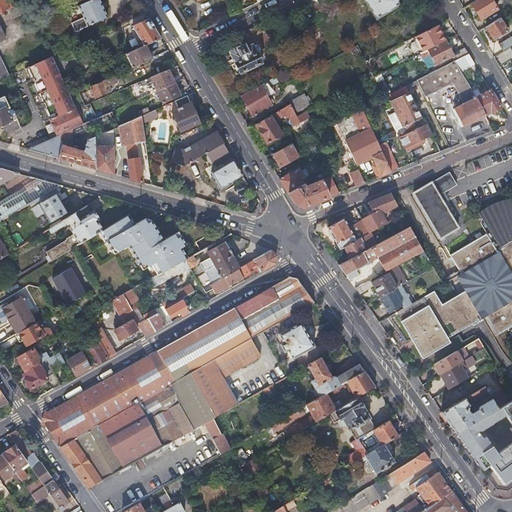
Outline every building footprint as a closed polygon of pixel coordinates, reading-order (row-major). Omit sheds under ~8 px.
[(0,0),(0,39),(5,37),(0,25),(0,12),(9,8),(5,0),(0,0)] [(10,0),(5,0),(9,8),(11,10),(14,9),(10,0)] [(90,0),(77,7),(79,12),(82,17),(70,23),(74,32),(107,17),(98,0),(90,0)] [(365,0),(376,18),(399,4),(396,0),(365,0)] [(496,8),(490,0),(474,0),(470,3),(480,18),(496,8)] [(511,8),(511,0),(503,6),(507,12),(511,8)] [(486,26),(490,32),(494,39),(509,29),(501,16),(486,26)] [(131,24),(143,43),(145,42),(160,36),(148,17),(131,24)] [(423,51),(427,49),(445,40),(437,25),(422,33),(427,45),(421,48),(423,51)] [(511,45),(511,37),(510,35),(499,44),(503,51),(511,45)] [(453,56),(455,60),(468,53),(464,47),(452,53),(445,40),(427,49),(433,63),(435,65),(453,56)] [(145,42),(143,43),(124,52),(130,65),(151,56),(145,42)] [(246,45),(237,49),(229,52),(238,74),(259,65),(251,45),(247,47),(246,45)] [(427,66),(433,63),(427,49),(423,51),(420,53),(427,66)] [(468,53),(455,60),(461,70),(474,63),(468,53)] [(26,65),(39,92),(52,118),(76,106),(63,80),(60,72),(51,54),(26,65)] [(462,125),(484,114),(475,97),(461,70),(455,60),(416,80),(425,97),(453,83),(464,103),(454,109),(462,125)] [(156,89),(175,80),(170,67),(150,75),(152,80),(156,89)] [(68,68),(60,72),(63,80),(72,76),(68,68)] [(289,68),(286,69),(283,71),(282,69),(274,73),(276,76),(280,85),(294,78),(289,68)] [(95,96),(102,93),(109,89),(108,85),(116,81),(112,73),(89,83),(95,96)] [(384,97),(388,95),(389,94),(379,74),(374,77),(384,97)] [(140,85),(152,80),(150,75),(139,80),(140,85)] [(249,86),(251,90),(263,83),(267,81),(266,78),(249,86)] [(180,93),(175,80),(156,89),(162,102),(180,93)] [(251,90),(247,92),(243,94),(254,114),(272,105),(264,90),(266,89),(263,83),(251,90)] [(402,127),(407,125),(420,118),(404,86),(389,94),(388,95),(394,107),(386,111),(396,130),(402,127)] [(475,97),(484,114),(501,106),(490,89),(475,97)] [(10,108),(6,101),(3,94),(0,95),(0,125),(2,124),(7,135),(24,127),(14,107),(10,108)] [(179,107),(173,110),(182,130),(200,121),(187,94),(176,99),(179,107)] [(297,117),(305,113),(312,109),(305,97),(290,104),(291,106),(297,117)] [(84,123),(76,106),(52,118),(50,119),(58,136),(61,135),(84,123)] [(297,117),(291,106),(255,125),(267,144),(282,136),(273,120),(275,119),(276,121),(282,117),(288,118),(293,126),(308,118),(305,113),(297,117)] [(357,164),(365,160),(373,157),(378,166),(374,168),(378,177),(392,171),(379,144),(362,108),(336,121),(351,151),(357,164)] [(142,116),(143,124),(159,116),(155,109),(142,116)] [(62,147),(60,159),(95,169),(94,150),(94,139),(85,143),(83,150),(71,148),(70,141),(93,130),(97,137),(110,131),(106,123),(115,118),(111,110),(84,123),(61,135),(62,147)] [(145,141),(143,124),(142,116),(132,121),(134,142),(135,142),(145,141)] [(431,134),(422,117),(420,118),(407,125),(402,127),(405,133),(399,136),(406,151),(421,143),(419,139),(422,138),(431,134)] [(124,143),(134,142),(132,121),(121,126),(124,143)] [(185,164),(212,149),(223,142),(216,131),(185,149),(173,148),(170,162),(185,164)] [(29,150),(60,159),(62,147),(61,135),(58,136),(29,150)] [(379,144),(392,171),(399,169),(386,141),(379,144)] [(223,142),(212,149),(217,158),(229,153),(223,142)] [(273,154),(276,160),(280,166),(297,156),(291,145),(273,154)] [(94,150),(95,169),(114,174),(113,146),(94,150)] [(318,151),(317,149),(316,146),(305,152),(307,158),(318,151)] [(342,155),(351,173),(359,168),(357,164),(351,151),(342,155)] [(130,179),(136,181),(142,182),(139,158),(128,159),(130,179)] [(232,158),(222,165),(211,171),(219,186),(241,173),(232,158)] [(0,167),(0,218),(2,218),(0,215),(0,182),(19,172),(0,167)] [(288,192),(304,183),(302,180),(305,177),(300,167),(279,179),(288,192)] [(366,182),(362,174),(359,168),(351,173),(357,185),(366,182)] [(456,184),(449,172),(440,177),(413,192),(439,238),(457,227),(442,201),(439,202),(435,196),(442,192),(456,184)] [(305,186),(304,183),(288,192),(297,202),(304,207),(339,193),(331,176),(305,186)] [(39,178),(0,201),(0,215),(2,218),(59,184),(39,178)] [(439,202),(442,201),(446,199),(442,192),(435,196),(439,202)] [(50,221),(58,216),(67,210),(56,193),(39,204),(50,221)] [(398,205),(391,193),(365,203),(371,213),(360,220),(361,223),(368,234),(387,223),(382,214),(398,205)] [(92,211),(87,202),(75,210),(80,219),(92,211)] [(444,305),(433,291),(387,315),(406,343),(412,339),(424,358),(451,341),(449,336),(486,314),(499,334),(511,326),(511,203),(510,202),(502,204),(494,206),(487,210),(480,214),(492,233),(487,235),(486,233),(449,255),(462,276),(459,278),(467,291),(444,305)] [(78,243),(99,231),(103,229),(98,221),(101,219),(95,210),(92,211),(80,219),(75,210),(62,218),(65,223),(78,243)] [(144,268),(147,266),(152,264),(158,273),(200,250),(195,242),(183,249),(181,247),(185,244),(180,235),(174,239),(171,234),(163,239),(155,226),(151,219),(147,222),(143,224),(140,219),(133,223),(128,214),(103,229),(99,231),(105,240),(107,239),(115,252),(129,244),(144,268)] [(341,249),(344,247),(360,238),(368,234),(361,223),(357,225),(360,230),(354,233),(345,217),(329,226),(341,249)] [(42,237),(65,223),(62,218),(39,232),(42,237)] [(366,249),(350,258),(338,264),(349,279),(358,274),(356,268),(368,261),(414,236),(408,226),(366,249)] [(178,231),(171,234),(174,239),(180,235),(178,231)] [(414,236),(368,261),(376,276),(422,251),(414,236)] [(344,247),(350,258),(366,249),(360,238),(344,247)] [(205,271),(207,270),(232,255),(224,241),(206,252),(209,257),(200,263),(205,271)] [(269,249),(253,259),(255,261),(257,260),(262,270),(276,262),(276,256),(269,249)] [(161,285),(172,279),(182,273),(194,266),(195,261),(192,255),(156,276),(161,285)] [(213,282),(238,267),(239,267),(232,255),(207,270),(213,282)] [(238,267),(244,276),(258,268),(255,261),(253,259),(239,267),(238,267)] [(244,276),(238,267),(213,282),(211,283),(214,289),(216,292),(244,276)] [(373,285),(379,296),(392,289),(396,287),(405,282),(397,267),(384,275),(371,281),(373,285)] [(204,424),(212,420),(238,405),(223,379),(261,358),(251,340),(315,304),(297,281),(288,279),(49,410),(45,425),(46,426),(88,488),(204,424)] [(358,293),(373,285),(371,281),(370,279),(355,288),(358,293)] [(205,294),(214,289),(211,283),(202,288),(205,294)] [(193,291),(190,284),(163,300),(167,306),(193,291)] [(392,289),(379,296),(389,313),(402,306),(392,289)] [(116,326),(116,328),(117,329),(115,330),(120,341),(138,330),(136,326),(140,324),(124,294),(112,301),(121,317),(119,318),(122,323),(116,326)] [(179,311),(180,313),(181,315),(189,310),(188,308),(194,304),(189,295),(166,309),(168,313),(170,316),(179,311)] [(14,336),(31,326),(17,301),(0,310),(0,317),(11,337),(14,336)] [(166,309),(158,313),(160,317),(168,313),(166,309)] [(158,313),(148,319),(154,330),(164,325),(160,317),(158,313)] [(148,319),(140,324),(146,335),(154,330),(148,319)] [(285,353),(287,352),(288,352),(293,360),(313,349),(300,324),(279,334),(284,343),(281,345),(285,353)] [(37,339),(31,326),(14,336),(21,349),(37,339)] [(63,328),(61,330),(58,331),(66,344),(70,341),(63,328)] [(95,331),(101,341),(109,356),(115,353),(101,328),(95,331)] [(476,347),(483,343),(479,337),(457,350),(463,360),(469,357),(466,352),(476,347)] [(109,356),(101,341),(85,350),(93,365),(109,356)] [(26,371),(46,359),(50,357),(46,351),(38,356),(33,347),(17,356),(26,371)] [(467,368),(490,354),(485,347),(469,357),(463,360),(467,368)] [(440,374),(463,360),(457,350),(434,364),(440,374)] [(91,367),(86,359),(82,351),(67,360),(75,375),(91,367)] [(46,359),(52,369),(63,362),(58,353),(50,357),(46,359)] [(52,369),(46,359),(26,371),(24,372),(27,378),(25,379),(30,388),(48,377),(47,376),(53,372),(52,369)] [(332,391),(335,389),(365,373),(360,366),(333,382),(320,360),(307,367),(316,380),(313,382),(321,397),(332,391)] [(467,368),(463,360),(440,374),(449,389),(469,378),(464,370),(467,368)] [(335,389),(346,406),(359,399),(376,389),(365,373),(335,389)] [(497,379),(492,381),(487,384),(499,403),(510,397),(497,379)] [(278,396),(272,386),(264,391),(270,400),(278,396)] [(456,433),(487,414),(497,409),(492,399),(477,408),(476,412),(471,415),(468,409),(468,404),(488,393),(484,386),(441,411),(449,422),(456,433)] [(0,405),(0,406),(8,402),(0,389),(0,405)] [(334,395),(332,391),(321,397),(318,399),(321,403),(334,395)] [(375,430),(378,428),(359,399),(346,406),(337,411),(342,420),(345,423),(348,427),(356,441),(359,439),(375,430)] [(309,410),(311,413),(312,416),(295,426),(299,433),(331,415),(333,414),(332,410),(330,412),(328,409),(321,413),(314,401),(266,428),(268,433),(273,430),(274,433),(308,413),(307,412),(309,410)] [(336,424),(342,420),(337,411),(333,414),(331,415),(336,424)] [(494,424),(487,414),(456,433),(473,456),(491,445),(482,431),(494,424)] [(221,435),(212,420),(204,424),(213,439),(221,435)] [(389,422),(378,428),(375,430),(385,446),(389,443),(398,438),(389,422)] [(299,433),(295,426),(280,435),(284,442),(299,433)] [(8,434),(16,444),(30,465),(40,478),(45,485),(55,478),(59,476),(56,472),(50,475),(37,457),(35,454),(33,452),(32,453),(15,430),(8,434)] [(230,449),(221,435),(213,439),(215,443),(221,454),(229,450),(230,449)] [(361,443),(359,439),(356,441),(348,446),(351,449),(361,443)] [(392,449),(389,443),(385,446),(383,446),(387,452),(390,450),(392,449)] [(2,454),(16,474),(21,482),(28,477),(23,470),(30,465),(16,444),(2,454)] [(511,467),(508,469),(491,445),(473,456),(497,491),(505,492),(511,486),(511,467)] [(349,456),(353,464),(366,456),(370,454),(366,446),(349,456)] [(390,456),(387,452),(383,446),(370,454),(366,456),(376,473),(394,462),(390,456)] [(233,458),(229,450),(221,454),(226,462),(233,458)] [(0,472),(6,481),(16,474),(2,454),(0,455),(0,470),(0,471),(0,472)] [(373,485),(358,495),(330,511),(357,511),(399,485),(398,484),(431,463),(424,454),(373,485)] [(261,468),(255,458),(246,464),(251,473),(261,468)] [(406,507),(409,511),(423,511),(453,493),(439,474),(436,470),(410,487),(413,492),(417,490),(421,495),(417,498),(418,499),(406,507)] [(25,488),(30,495),(45,485),(40,478),(25,488)] [(58,506),(61,510),(62,510),(64,509),(64,507),(62,504),(69,499),(55,478),(45,485),(49,491),(57,503),(59,505),(58,506)] [(353,487),(358,495),(373,485),(369,478),(353,487)] [(30,495),(34,501),(43,495),(49,491),(45,485),(30,495)] [(263,486),(255,491),(260,498),(268,493),(263,486)] [(52,506),(57,503),(49,491),(43,495),(52,506)] [(466,511),(453,493),(423,511),(443,511),(445,511),(466,511)] [(175,505),(180,502),(177,496),(171,499),(175,505)] [(163,503),(167,510),(175,505),(171,499),(163,503)] [(295,503),(293,499),(282,505),(270,511),(286,511),(285,510),(295,503)] [(167,510),(162,511),(182,511),(185,511),(180,502),(175,505),(167,510)] [(144,511),(140,503),(124,511),(144,511)]
